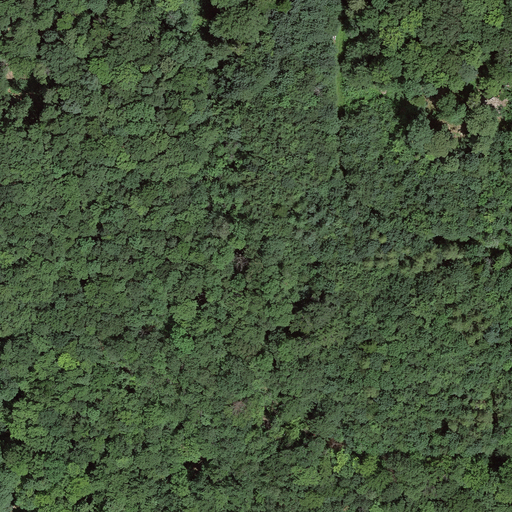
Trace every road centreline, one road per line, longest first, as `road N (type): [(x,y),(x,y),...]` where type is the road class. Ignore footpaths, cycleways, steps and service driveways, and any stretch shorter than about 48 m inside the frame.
road 1 (track): [(511,451),(370,445),(322,431),(276,398),(201,283),(197,216),(211,131),(225,107),(297,46),(342,25)]
road 2 (track): [(347,0),(333,83),(349,187),(377,212),(421,230),(511,242)]
